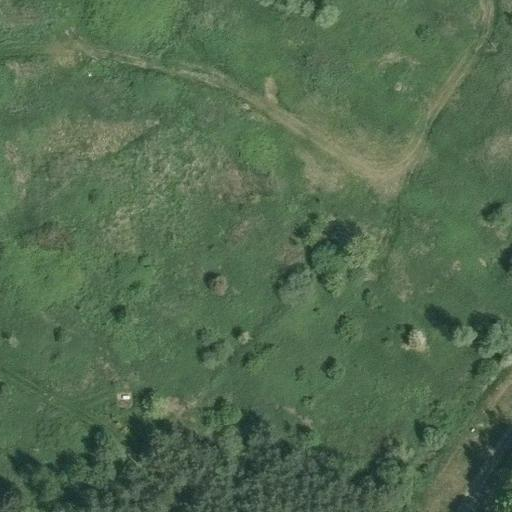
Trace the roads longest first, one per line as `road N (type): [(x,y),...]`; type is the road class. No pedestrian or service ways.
road 1 (track): [(0,59),(57,51),(204,72),(391,179),(481,38),(486,0)]
road 2 (track): [(0,368),(133,454),(186,511)]
